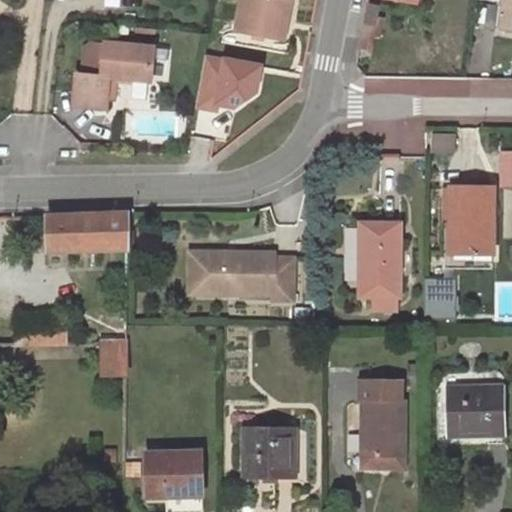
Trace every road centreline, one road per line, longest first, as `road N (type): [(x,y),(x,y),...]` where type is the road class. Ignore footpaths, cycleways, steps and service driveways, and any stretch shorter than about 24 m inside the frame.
road 1 (residential): [(26,190),(246,181),(295,154),(322,103)]
road 2 (residential): [(322,103),(511,107)]
